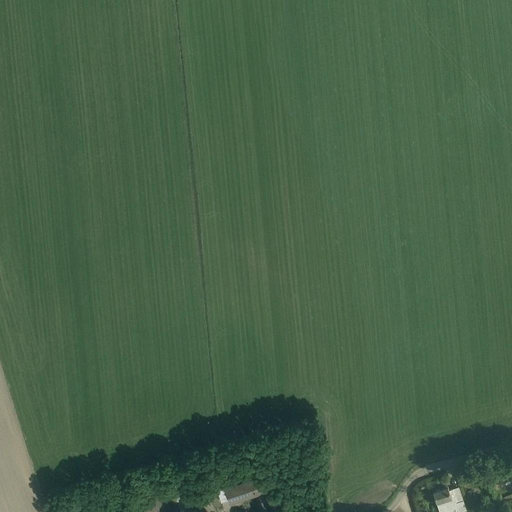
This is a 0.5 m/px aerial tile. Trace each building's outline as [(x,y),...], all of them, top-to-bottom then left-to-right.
[(258,478),(218,491),(221,502),(229,500),(230,504),(263,493),(258,478)] [(197,511),(187,480),(166,486),(174,511),(197,511)] [(448,487),(433,492),(439,509),(457,503),(460,511),(463,511),(467,511),(459,487),(450,490),(448,487)] [(511,494),(501,499),(505,509),(511,506),(511,494)] [(269,500),(272,511),(282,511),(279,497),(269,500)]
